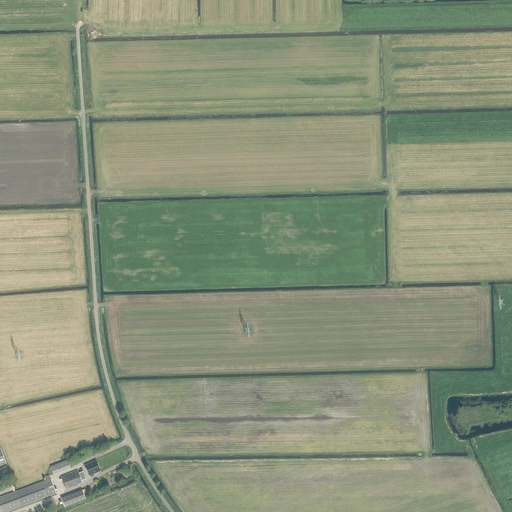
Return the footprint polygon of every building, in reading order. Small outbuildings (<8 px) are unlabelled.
[(67,460),(50,467),(53,474),(70,468),(67,460)] [(96,461),(85,466),(89,476),(100,471),(96,461)] [(78,470),(61,477),(66,490),(79,485),(78,484),(82,483),(78,470)] [(0,510),(0,511),(6,511),(56,494),(50,476),(46,477),(47,480),(0,497),(0,510)] [(82,490),(61,498),(65,508),(86,499),(82,490)]
